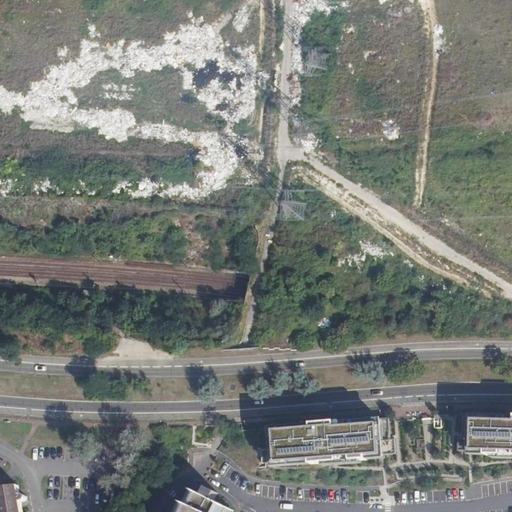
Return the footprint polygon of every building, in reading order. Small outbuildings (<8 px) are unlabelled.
[(511,417),(476,417),(475,449),(489,449),(489,452),(511,452),(511,417)] [(381,420),(276,428),(279,460),(314,457),(314,461),(341,460),(341,457),(354,456),(354,458),(371,458),(371,452),(384,451),(381,420)] [(188,437),(181,435),(177,447),(183,449),(188,437)] [(3,511),(18,511),(23,511),(21,502),(24,502),(25,501),(26,500),(26,499),(27,499),(27,498),(27,497),(25,497),(25,496),(24,495),(23,495),(19,496),(18,486),(0,488),(0,491),(1,496),(0,497),(0,506),(3,508),(3,511)] [(216,511),(218,503),(192,490),(191,490),(195,492),(189,505),(181,502),(184,504),(180,511),(216,511)] [(222,504),(218,503),(216,511),(224,511),(226,508),(229,509),(230,508),(222,504)]
